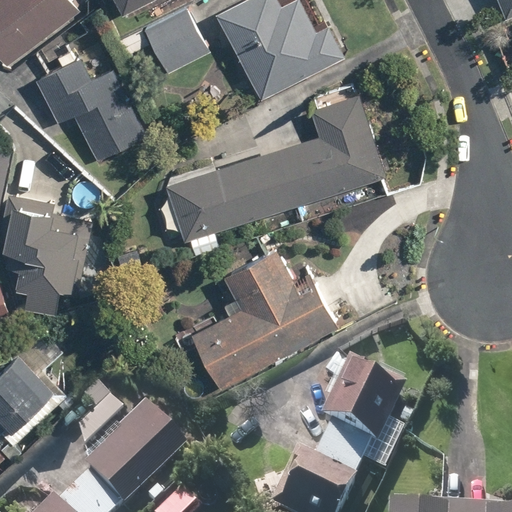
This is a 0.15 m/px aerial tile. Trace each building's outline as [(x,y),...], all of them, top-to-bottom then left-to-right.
[(0,0),(0,59),(8,68),(77,7),(71,0),(0,0)] [(113,0),(120,13),(145,0),(113,0)] [(276,0),(245,0),(215,14),(257,99),(346,54),(331,23),(315,31),(299,0),(291,0),(279,6),(276,0)] [(511,0),(495,0),(501,15),(511,10),(511,0)] [(210,51),(186,5),(118,41),(126,55),(149,42),(166,74),(210,51)] [(55,68),(34,78),(54,118),(72,109),(96,158),(145,134),(112,67),(89,79),(70,41),(47,53),(55,68)] [(317,133),(163,183),(187,258),(220,247),(215,231),(385,176),(358,92),(309,108),(317,133)] [(0,206),(3,190),(11,146),(0,144),(0,206)] [(0,206),(0,249),(5,250),(2,267),(14,269),(10,289),(26,292),(22,310),(55,316),(60,287),(69,289),(76,250),(83,252),(89,218),(51,211),(53,199),(3,190),(0,206)] [(220,303),(226,314),(184,336),(213,392),(338,326),(309,271),(293,280),(274,245),(223,272),(235,294),(220,303)] [(22,450),(6,431),(50,392),(16,353),(0,366),(0,460),(6,456),(10,461),(22,450)] [(311,423),(325,428),(312,462),(293,455),(271,511),(337,511),(356,466),(382,476),(391,454),(374,447),(400,381),(337,356),(311,423)] [(116,511),(179,452),(143,414),(40,511),(116,511)] [(179,488),(154,511),(182,511),(193,502),(179,488)]
